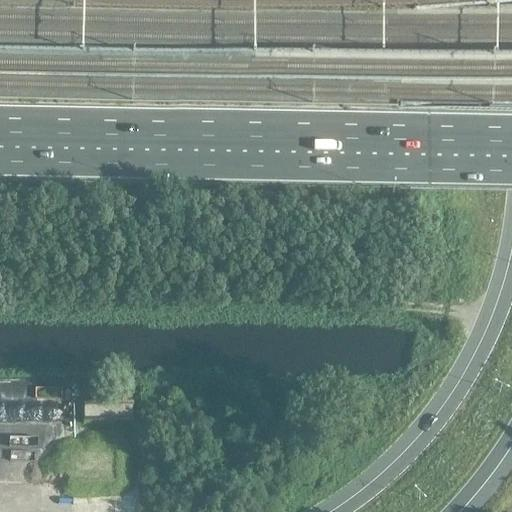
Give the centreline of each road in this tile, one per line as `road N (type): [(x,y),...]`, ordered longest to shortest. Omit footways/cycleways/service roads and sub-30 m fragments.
road 1 (motorway): [(0,132),(511,142)]
road 2 (secondary): [(511,283),(453,406),(407,462),(345,511)]
